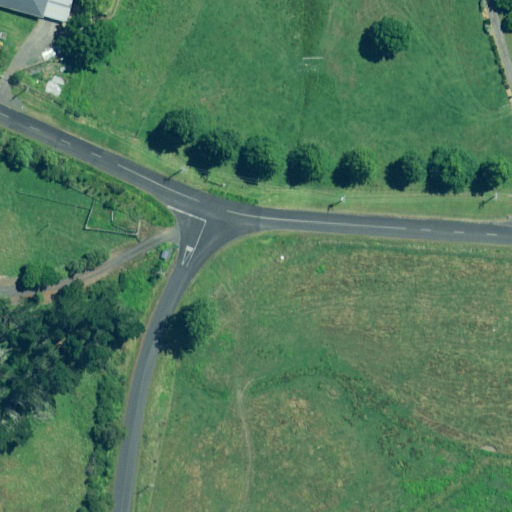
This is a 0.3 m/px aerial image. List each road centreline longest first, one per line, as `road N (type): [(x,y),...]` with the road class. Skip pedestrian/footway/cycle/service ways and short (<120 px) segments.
road 1 (unclassified): [(121,511),(144,364),(221,210)]
road 2 (unclassified): [(511,237),(221,210)]
road 3 (tertiary): [(221,210),(0,113)]
